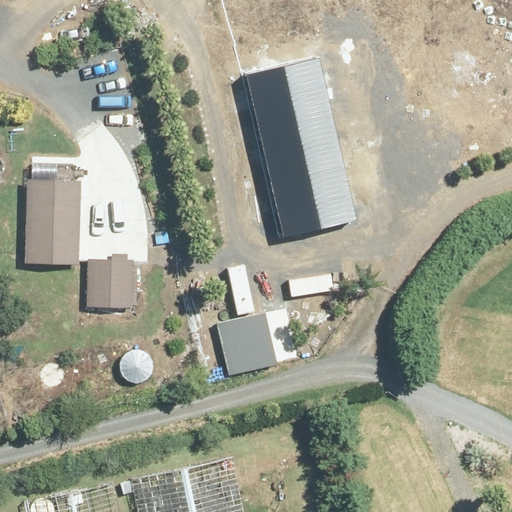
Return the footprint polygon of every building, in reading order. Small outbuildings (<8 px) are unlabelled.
[(76,182),(22,181),(20,264),(75,265),(76,182)] [(137,258),(84,259),(86,310),(138,309),(137,258)] [(263,312),(213,325),(227,378),(277,365),(263,312)] [(136,345),(128,348),(125,350),(122,352),(120,355),(118,358),(117,361),(116,364),(116,368),(117,371),(118,375),(119,378),(122,381),(124,383),(127,385),(130,386),(134,387),(137,387),(141,387),(144,386),(147,385),(150,383),(153,381),(155,378),(156,375),(158,371),(158,368),(158,364),(157,361),(156,358),(154,355),(152,352),(150,350),(147,348),(143,346),(140,346),(136,345)] [(135,511),(241,511),(230,459),(129,480),(135,511)] [(120,511),(114,483),(20,503),(22,511),(120,511)]
